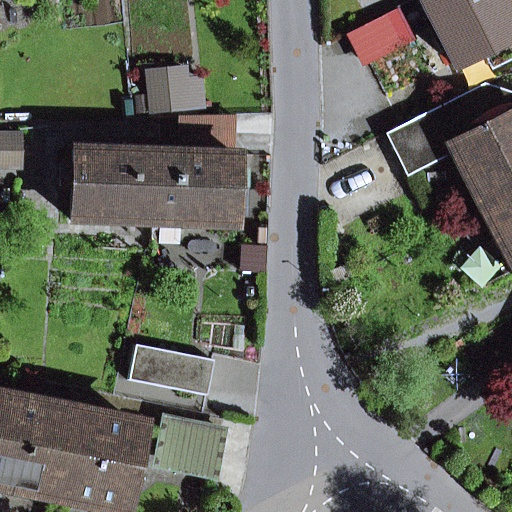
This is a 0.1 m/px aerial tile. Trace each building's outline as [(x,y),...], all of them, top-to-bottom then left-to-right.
[(511,0),(420,0),(454,64),(486,48),(493,62),(511,52),(511,0)] [(360,67),(413,40),(399,11),(345,37),(360,67)] [(511,90),(482,84),(384,134),(392,149),(472,107),(483,129),(511,113),(511,90)] [(406,177),(452,153),(449,146),(483,129),(472,107),(392,149),(406,177)] [(511,113),(483,129),(449,146),(452,153),(482,211),(511,195),(511,113)] [(124,152),(153,154),(153,141),(124,140),(124,152)] [(153,141),(153,154),(182,155),(183,142),(153,141)] [(150,223),(153,154),(124,152),(73,150),(70,220),(150,223)] [(182,155),(153,154),(150,223),(232,225),(234,157),(182,155)] [(511,195),(482,211),(511,270),(511,195)] [(206,397),(213,362),(134,346),(127,381),(206,397)] [(67,412),(93,417),(95,405),(44,395),(41,407),(67,412)] [(0,398),(0,486),(49,496),(67,412),(41,407),(0,398)] [(120,511),(138,426),(93,417),(67,412),(49,496),(120,511)] [(165,420),(158,455),(215,466),(222,432),(165,420)]
